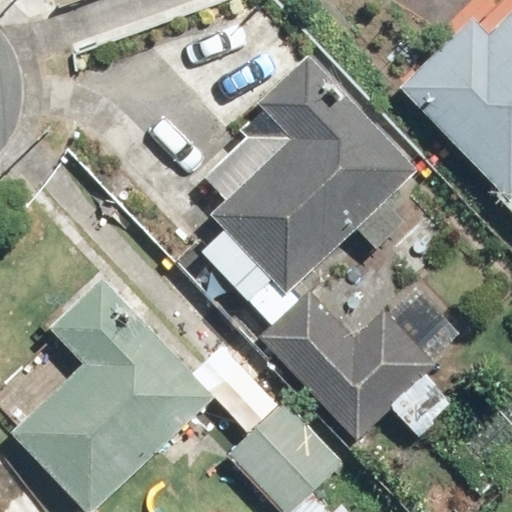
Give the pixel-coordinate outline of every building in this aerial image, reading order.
[(511,195),(511,17),(491,36),(478,21),(411,80),(511,195)] [(291,296),(423,165),(315,58),(267,106),(296,136),(213,218),(291,296)] [(18,427),(95,510),(219,397),(108,278),(55,327),(88,363),(18,427)] [(309,293),(266,337),(367,437),(441,363),(388,310),(357,341),(309,293)] [(238,457),(292,511),(296,511),(348,462),(291,405),(238,457)]
